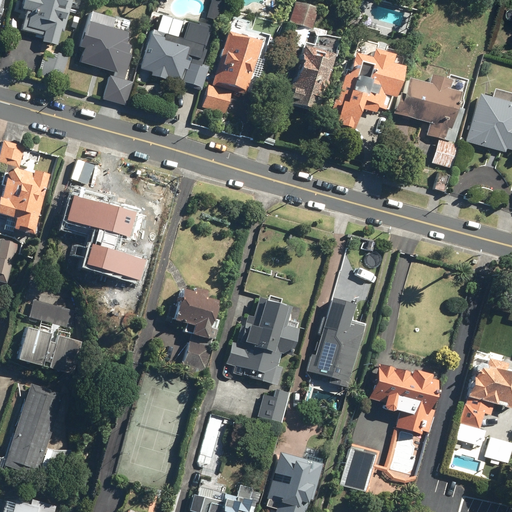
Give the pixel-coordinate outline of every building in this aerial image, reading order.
[(25,0),(19,31),(41,37),(39,43),(54,46),(56,40),(57,33),(60,34),(67,0),(25,0)] [(224,3),(215,0),(211,0),(205,18),(217,22),(224,3)] [(278,102),(310,111),(320,72),(326,73),(335,39),(323,36),(324,32),(310,28),(314,10),(291,3),(286,24),(292,26),(288,40),(295,42),(278,102)] [(83,28),(81,27),(75,47),(80,49),(76,63),(114,75),(116,68),(125,70),(129,58),(126,57),(129,47),(122,45),(126,34),(108,29),(111,19),(88,12),(83,28)] [(205,85),(199,109),(223,114),(229,92),(243,95),(248,76),(255,78),(267,38),(268,39),(270,32),(254,28),(253,32),(244,30),(246,23),(229,19),(225,34),(223,33),(210,87),(205,85)] [(158,34),(148,32),(147,36),(146,35),(137,70),(149,73),(147,77),(164,81),(165,78),(177,81),(181,67),(184,67),(179,85),(199,91),(206,68),(191,64),(197,45),(174,39),(176,35),(159,30),(158,34)] [(511,52),(490,46),(487,58),(511,65),(511,52)] [(366,59),(350,54),(344,75),(341,75),(331,113),(353,119),(358,102),(378,108),(381,97),(391,99),(399,68),(388,65),(390,56),(368,51),(366,59)] [(67,57),(56,55),(54,60),(44,57),(39,76),(61,82),(67,57)] [(424,84),(400,78),(390,114),(427,123),(423,137),(450,144),(459,110),(453,108),(457,93),(445,90),(447,82),(426,76),(424,84)] [(489,99),(475,95),(462,143),(501,153),(502,150),(511,152),(511,104),(509,104),(511,95),(492,89),(489,99)] [(1,141),(0,143),(0,164),(17,169),(23,147),(1,141)] [(31,237),(46,176),(30,172),(30,174),(6,168),(0,190),(0,216),(11,219),(8,231),(31,237)] [(91,233),(81,264),(135,280),(141,259),(112,250),(116,234),(127,237),(134,212),(67,192),(58,223),(91,233)] [(0,283),(2,284),(13,243),(0,239),(0,283)] [(355,253),(345,251),(342,268),(352,269),(355,253)] [(189,294),(178,291),(169,321),(190,327),(187,336),(204,341),(204,339),(209,341),(215,322),(209,320),(214,302),(202,298),(204,293),(190,289),(189,294)] [(265,302),(255,299),(250,318),(241,315),(234,344),(229,343),(223,365),(259,375),(258,382),(275,387),(280,368),(275,367),(278,354),(288,357),(295,330),(285,327),(291,308),(278,305),(279,300),(266,296),(265,302)] [(74,312),(31,300),(26,318),(69,330),(74,312)] [(360,327),(323,317),(312,355),(309,354),(304,373),(345,384),(360,327)] [(80,345),(22,329),(13,360),(71,376),(80,345)] [(209,347),(187,341),(181,365),(203,371),(209,347)] [(504,365),(484,360),(482,371),(481,369),(479,367),(476,365),(473,366),(471,367),(470,369),(470,373),(463,399),(464,399),(462,406),(460,405),(455,425),(476,430),(481,415),(487,416),(490,406),(509,411),(511,400),(511,376),(501,374),(504,365)] [(407,374),(374,365),(365,400),(380,404),(378,412),(406,420),(408,412),(424,416),(433,381),(424,379),(425,376),(408,371),(407,374)] [(62,395),(28,384),(4,457),(0,458),(0,470),(3,472),(5,468),(63,486),(70,451),(54,451),(45,448),(62,395)] [(277,424),(285,395),(272,391),(270,399),(262,396),(256,418),(264,420),(264,421),(277,424)] [(232,420),(209,415),(197,464),(198,467),(218,473),(232,420)] [(306,416),(304,426),(319,430),(322,420),(306,416)] [(511,444),(487,438),(482,458),(490,460),(489,464),(496,466),(497,462),(505,464),(511,444)] [(361,495),(373,456),(353,450),(341,488),(361,495)] [(318,465),(275,453),(262,500),(275,504),(272,511),(302,511),(304,507),(301,506),(303,500),(309,502),(318,465)] [(194,497),(191,496),(187,511),(229,511),(230,511),(235,511),(243,511),(249,489),(237,486),(234,497),(196,488),(194,497)] [(51,511),(53,507),(12,498),(8,511),(51,511)]
